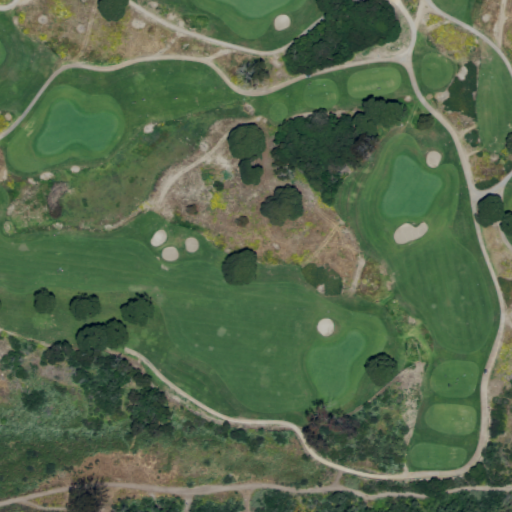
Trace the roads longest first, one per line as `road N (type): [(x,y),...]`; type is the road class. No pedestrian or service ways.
road 1 (track): [(405,55),(417,101),(453,134),(503,319),(484,379),(484,438),(465,467),(376,476),(323,458),(293,420),(251,422),(132,360)]
road 2 (track): [(132,360),(0,322),(66,70),(108,71),(161,57),(213,67),(250,97),(405,55)]
road 3 (track): [(511,487),(364,495),(341,488),(79,485),(0,502)]
